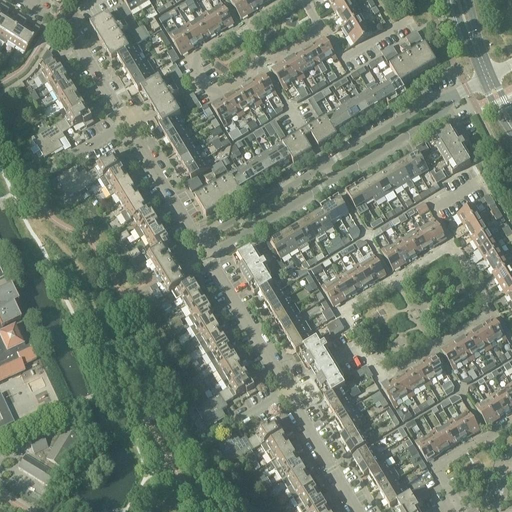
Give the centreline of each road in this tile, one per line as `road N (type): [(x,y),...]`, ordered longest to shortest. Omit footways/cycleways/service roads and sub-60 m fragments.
road 1 (residential): [(203,83),(211,96),(324,30),(305,0)]
road 2 (residential): [(364,345),(343,309),(453,244)]
road 3 (residential): [(364,345),(383,379),(494,311)]
road 4 (residential): [(288,392),(208,255)]
road 5 (residential): [(332,179),(444,112),(451,97)]
road 6 (residential): [(451,97),(431,99),(324,166)]
road 7 (residential): [(208,255),(332,179)]
road 8 (residential): [(324,166),(201,242)]
road 9 (residential): [(360,511),(288,392)]
road 10 (residential): [(201,242),(130,127)]
road 11 (residential): [(455,501),(435,466),(511,420)]
road 12 (residential): [(196,72),(189,58),(285,0)]
